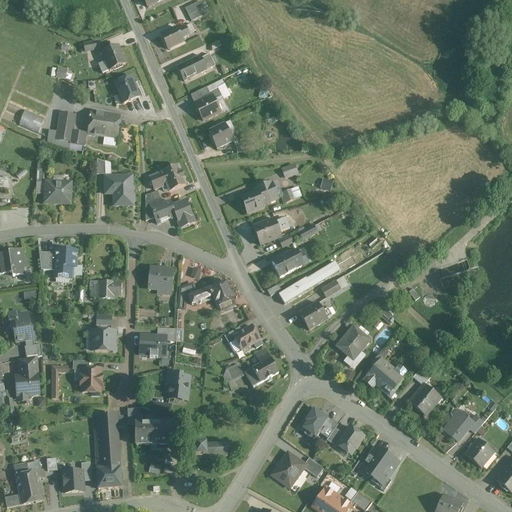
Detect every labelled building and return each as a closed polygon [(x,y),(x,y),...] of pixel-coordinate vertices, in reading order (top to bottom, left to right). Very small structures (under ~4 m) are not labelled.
[(144,0),(148,9),(168,0),(144,0)] [(189,17),(204,11),(205,10),(201,2),(186,9),(189,17)] [(201,12),(200,12),(189,17),(192,23),(203,18),(201,12)] [(182,39),(186,38),(190,36),(186,28),(178,32),(182,39)] [(177,29),(166,34),(166,35),(162,37),(169,51),(184,44),(177,29)] [(85,53),(95,51),(101,49),(99,42),(84,46),(85,53)] [(125,66),(123,61),(118,48),(102,55),(109,72),(125,66)] [(215,68),(213,63),(212,63),(210,57),(202,61),(207,72),(215,68)] [(178,68),(178,70),(184,82),(207,72),(201,58),(178,68)] [(57,79),(66,79),(67,68),(57,68),(57,79)] [(116,85),(121,98),(124,104),(139,98),(131,79),(116,85)] [(206,100),(213,97),(213,96),(215,100),(222,97),(219,90),(210,94),(207,88),(202,91),(206,100)] [(201,91),(199,92),(191,96),(195,105),(206,100),(201,91)] [(195,105),(204,122),(221,113),(213,97),(213,96),(212,97),(195,105)] [(25,111),(19,125),(39,133),(44,119),(25,111)] [(70,143),(73,128),(75,116),(61,113),(56,141),(57,141),(70,143)] [(116,139),(118,126),(119,117),(91,113),(90,118),(89,118),(89,119),(89,120),(90,120),(88,134),(88,135),(116,139)] [(209,135),(216,148),(218,151),(233,143),(225,127),(209,135)] [(86,134),(85,134),(72,132),(70,144),(70,145),(83,147),(86,134)] [(97,160),(97,168),(96,174),(105,174),(104,163),(97,160)] [(285,179),(286,179),(297,174),(294,166),(282,171),(285,179)] [(169,192),(181,187),(182,187),(186,185),(178,167),(150,178),(155,191),(167,186),(169,192)] [(132,206),(131,178),(131,177),(130,177),(105,178),(106,191),(114,190),(115,207),(116,207),(132,206)] [(322,178),(319,188),(331,192),(334,182),(322,178)] [(70,206),(71,200),(72,185),(70,185),(70,188),(64,187),(63,187),(63,184),(48,183),(46,204),(70,206)] [(242,198),(246,210),(248,214),(263,209),(262,206),(277,200),(271,184),(256,190),(255,191),(256,193),(243,198),(242,198)] [(282,199),(284,203),(285,204),(293,201),(290,191),(283,193),(285,198),(282,199)] [(160,199),(158,193),(157,192),(145,196),(145,204),(160,199)] [(160,199),(153,202),(152,202),(149,203),(151,210),(163,205),(160,199)] [(187,203),(181,205),(173,208),(170,202),(163,205),(163,206),(152,210),(155,218),(154,219),(157,225),(176,217),(181,229),(195,223),(187,203)] [(155,218),(151,209),(150,208),(145,210),(145,222),(155,218)] [(260,246),(267,243),(281,238),(280,233),(283,232),(280,221),(276,223),(275,220),(253,228),(260,246)] [(302,242),(317,234),(317,233),(314,227),(299,234),(299,235),(302,242)] [(293,243),(292,242),(289,236),(279,242),(282,249),(293,243)] [(23,275),(23,270),(22,269),(26,268),(25,260),(23,260),(22,251),(9,253),(9,254),(0,255),(3,274),(12,272),(13,277),(23,275)] [(56,251),(56,254),(55,279),(71,280),(72,268),(76,268),(76,252),(56,251)] [(280,279),(287,275),(304,266),(297,251),(272,263),(280,279)] [(312,262),(307,251),(299,255),(304,265),(304,266),(312,262)] [(47,271),(52,271),(55,271),(56,254),(48,254),(47,271)] [(306,279),(279,296),(285,306),(295,300),(306,293),(335,276),(329,266),(307,280),(306,279)] [(195,268),(192,276),(199,279),(202,271),(195,268)] [(158,289),(161,289),(171,290),(173,271),(150,269),(149,289),(158,290),(158,289)] [(121,283),(103,282),(99,282),(99,285),(94,285),(93,293),(91,293),(91,299),(116,300),(117,300),(117,297),(121,297),(121,283)] [(342,292),(342,291),(336,282),(321,291),(327,300),(342,292)] [(213,297),(214,298),(217,307),(233,301),(226,283),(189,298),(192,305),(213,297)] [(184,308),(186,291),(186,290),(180,289),(178,308),(184,308)] [(224,311),(234,308),(235,307),(233,301),(222,305),(224,311)] [(300,315),(305,323),(310,331),(328,321),(318,305),(300,315)] [(378,316),(388,325),(389,325),(390,326),(395,320),(383,310),(378,316)] [(333,317),(330,313),(329,311),(324,314),(327,320),(333,317)] [(30,329),(30,326),(28,315),(20,316),(19,313),(8,315),(11,332),(14,332),(16,343),(25,342),(26,348),(34,346),(32,329),(30,329)] [(96,326),(111,326),(111,327),(111,326),(112,317),(97,317),(96,326)] [(236,341),(241,351),(260,340),(252,327),(242,333),(234,338),(236,341)] [(354,361),(358,355),(370,341),(354,327),(338,347),(354,361)] [(229,345),(231,343),(236,341),(234,338),(242,333),(240,328),(224,337),(229,345)] [(114,352),(114,344),(114,343),(114,333),(93,332),(92,342),(92,343),(95,343),(95,352),(114,352)] [(166,338),(141,336),(140,347),(143,347),(142,356),(150,357),(150,358),(158,359),(158,357),(165,358),(166,338)] [(183,353),(196,355),(197,346),(185,343),(183,353)] [(25,348),(27,360),(42,357),(41,346),(41,345),(26,348),(26,347),(25,348)] [(260,365),(251,370),(245,373),(253,387),(278,374),(265,349),(255,355),(260,365)] [(370,366),(375,370),(382,362),(388,354),(384,350),(370,366)] [(37,376),(37,373),(36,358),(18,361),(20,377),(37,376)] [(73,370),(80,370),(82,370),(83,370),(89,370),(89,362),(74,362),(73,362),(73,370)] [(402,379),(407,373),(398,365),(393,372),(382,362),(375,370),(364,381),(372,388),(375,385),(389,396),(403,379),(402,379)] [(244,376),(241,370),(238,365),(226,371),(223,377),(226,383),(229,382),(234,380),(244,376)] [(52,367),(52,383),(52,384),(52,400),(58,400),(58,373),(68,373),(68,369),(68,367),(52,367)] [(413,379),(424,388),(425,386),(426,387),(433,378),(421,369),(413,379)] [(82,393),(90,393),(100,394),(100,370),(84,370),(83,370),(82,393)] [(352,381),(355,373),(348,370),(345,378),(352,381)] [(181,376),(180,376),(169,374),(167,385),(170,386),(169,392),(168,399),(178,400),(179,396),(188,398),(190,379),(181,378),(181,376)] [(38,376),(37,376),(36,376),(16,378),(18,402),(24,402),(24,404),(28,404),(28,401),(30,401),(31,400),(33,397),(33,395),(39,395),(38,376)] [(231,391),(234,390),(237,389),(234,380),(229,382),(231,391)] [(426,417),(441,399),(426,387),(425,386),(424,388),(410,404),(426,417)] [(154,403),(153,413),(169,415),(170,406),(170,405),(154,403)] [(327,440),(335,429),(338,425),(313,408),(304,422),(306,423),(302,429),(315,438),(318,434),(327,440)] [(128,426),(135,425),(141,425),(141,410),(128,410),(128,426)] [(458,444),(467,434),(467,433),(474,426),(460,414),(459,415),(461,416),(461,417),(456,423),(454,421),(444,433),(458,444)] [(97,470),(120,469),(118,428),(117,418),(117,415),(98,417),(99,431),(94,431),(97,470)] [(474,436),(482,427),(483,425),(478,421),(469,431),(474,436)] [(136,446),(146,446),(170,445),(169,424),(141,425),(135,425),(136,446)] [(347,449),(352,453),(353,454),(353,453),(364,438),(349,427),(349,428),(344,435),(336,446),(337,446),(343,450),(347,449)] [(327,441),(331,445),(332,445),(336,448),(337,446),(336,446),(344,435),(335,429),(327,440),(327,441)] [(479,441),(466,456),(466,457),(482,470),(495,454),(479,441)] [(207,458),(207,459),(227,458),(227,446),(227,445),(206,446),(194,447),(195,459),(203,458),(207,458)] [(398,463),(377,448),(376,447),(375,448),(361,470),(360,469),(360,470),(361,471),(382,486),(383,487),(384,486),(398,465),(399,465),(399,464),(398,463)] [(506,468),(511,459),(511,453),(508,450),(499,463),(506,468)] [(288,454),(276,471),(272,476),(290,489),(306,467),(288,454)] [(48,471),(58,471),(57,459),(47,459),(48,471)] [(317,479),(322,471),(323,469),(309,459),(305,465),(306,467),(304,470),(317,479)] [(511,463),(501,476),(501,477),(496,482),(511,495),(511,463)] [(43,471),(36,472),(29,474),(27,465),(14,468),(18,489),(40,485),(39,480),(45,479),(43,471)] [(63,467),(64,494),(84,493),(83,466),(63,467)] [(97,470),(98,490),(122,488),(120,469),(97,470)] [(18,489),(19,493),(21,506),(43,502),(43,501),(40,485),(18,489)] [(346,511),(351,506),(326,489),(313,508),(318,511),(346,511)] [(360,494),(353,502),(366,511),(372,504),(360,494)] [(459,511),(463,504),(454,500),(454,501),(443,496),(435,511),(459,511)] [(7,509),(20,506),(21,506),(19,497),(5,500),(7,509)]
